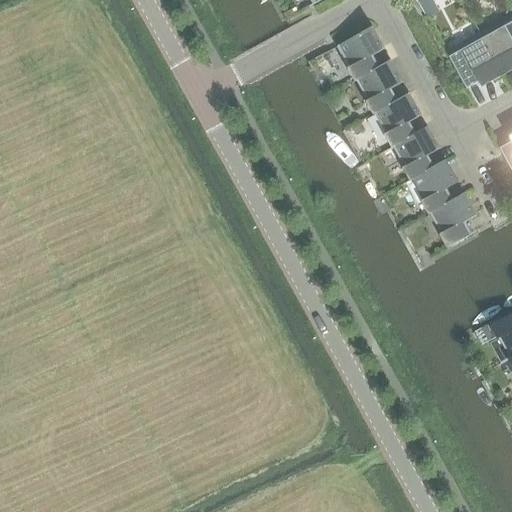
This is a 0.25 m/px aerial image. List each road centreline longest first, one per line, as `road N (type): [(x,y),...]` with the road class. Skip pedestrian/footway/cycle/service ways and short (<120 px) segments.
road 1 (tertiary): [(426,511),(197,97)]
road 2 (residential): [(373,0),(197,97)]
road 3 (residential): [(377,0),(453,139)]
